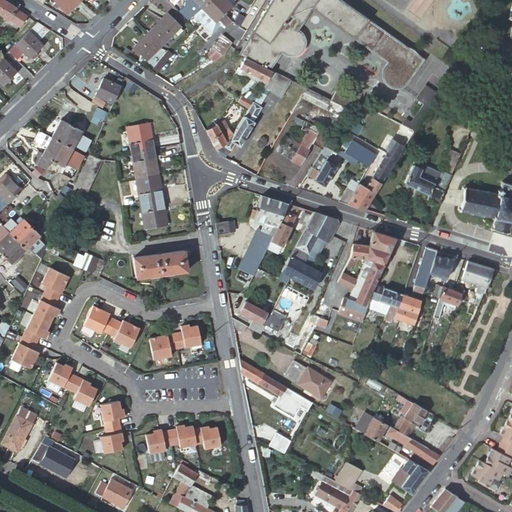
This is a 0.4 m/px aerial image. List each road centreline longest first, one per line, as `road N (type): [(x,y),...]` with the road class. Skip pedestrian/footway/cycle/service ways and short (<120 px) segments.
road 1 (residential): [(218,306),(154,315),(85,290),(65,340),(128,383),(136,406),(236,405)]
road 2 (residential): [(200,159),(511,258)]
road 3 (residential): [(86,39),(176,98),(200,159)]
road 4 (residential): [(218,306),(200,159)]
road 5 (residential): [(439,476),(511,358)]
road 6 (unclassified): [(511,129),(464,89),(496,42),(511,54)]
road 7 (residential): [(86,39),(0,126)]
